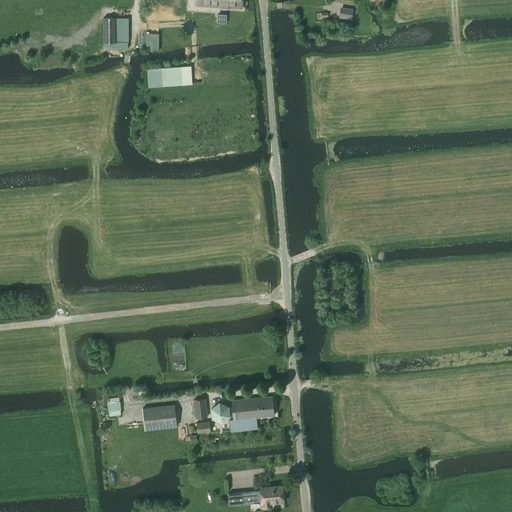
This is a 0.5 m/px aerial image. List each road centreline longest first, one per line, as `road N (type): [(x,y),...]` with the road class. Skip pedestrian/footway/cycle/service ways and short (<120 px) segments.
road 1 (tertiary): [(304,511),(259,0)]
road 2 (track): [(0,326),(286,296)]
road 3 (track): [(511,265),(386,278),(376,276),(361,245),(349,243),(282,263)]
